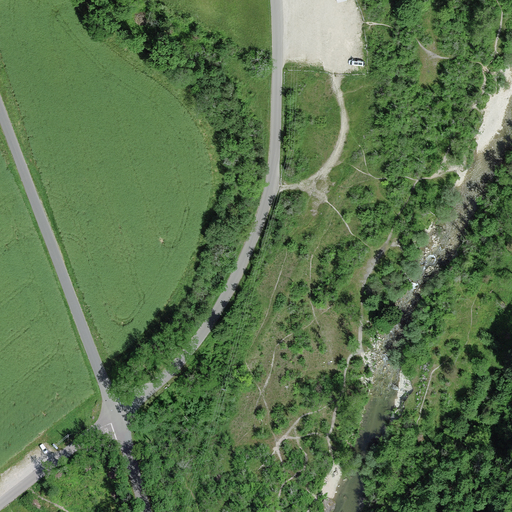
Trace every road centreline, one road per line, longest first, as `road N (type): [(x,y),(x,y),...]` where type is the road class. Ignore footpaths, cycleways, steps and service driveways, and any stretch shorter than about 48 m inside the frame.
road 1 (unclassified): [(114,407),(152,386),(196,342),(260,225),(275,161),(277,0)]
road 2 (unclassified): [(0,106),(114,407)]
road 3 (track): [(272,188),(313,183),(334,157),(345,121),(334,81)]
road 4 (unclassified): [(0,504),(118,420)]
